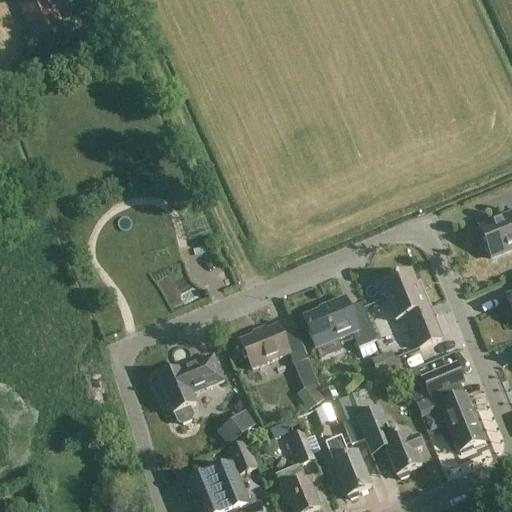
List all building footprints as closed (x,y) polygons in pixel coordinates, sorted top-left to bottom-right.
[(63,31),(50,0),(15,0),(34,44),(36,43),(42,59),(86,41),(79,24),(63,31)] [(491,260),(511,251),(511,216),(479,230),(491,260)] [(419,295),(411,274),(381,286),(396,323),(407,319),(420,351),(441,342),(422,294),(419,295)] [(46,281),(14,294),(36,346),(67,333),(46,281)] [(359,351),(377,344),(364,311),(351,316),(345,301),(328,308),(329,310),(303,321),(316,352),(353,336),(359,351)] [(278,329),(240,344),(251,372),(289,357),(294,368),(307,362),(295,333),(282,338),(278,329)] [(197,408),(192,396),(206,390),(206,391),(224,384),(214,358),(191,368),(192,369),(182,373),(181,372),(158,381),(173,417),(175,417),(178,425),(184,427),(191,424),(194,419),(190,410),(197,408)] [(405,375),(398,359),(380,367),(387,383),(405,375)] [(455,368),(422,381),(434,411),(441,408),(460,457),(473,452),(471,449),(483,445),(464,397),(458,400),(454,390),(463,386),(455,368)] [(365,443),(356,420),(354,421),(346,402),(328,409),(334,424),(337,423),(339,427),(343,425),(352,448),(364,443),(365,443)] [(416,440),(410,443),(407,435),(391,441),(386,428),(388,427),(381,410),(356,420),(365,443),(364,443),(371,458),(384,452),(395,478),(397,477),(397,479),(399,480),(407,477),(408,474),(407,473),(421,468),(415,454),(421,451),(416,440)] [(8,440),(0,443),(0,457),(3,464),(15,459),(18,466),(67,446),(55,416),(6,436),(8,440)] [(299,426),(296,420),(269,431),(274,442),(288,436),(286,432),(299,426)] [(303,433),(290,439),(302,466),(314,461),(303,433)] [(358,500),(358,496),(371,490),(357,455),(349,459),(341,440),(325,446),(333,465),(347,500),(348,500),(351,503),(358,500)] [(230,468),(202,479),(186,486),(196,511),(261,511),(259,507),(250,511),(237,480),(256,472),(246,447),(225,455),(230,468)] [(304,484),(299,469),(276,478),(288,508),(291,506),(293,511),(317,511),(319,511),(308,482),(304,484)] [(364,511),(386,511),(383,501),(363,506),(364,511)]
